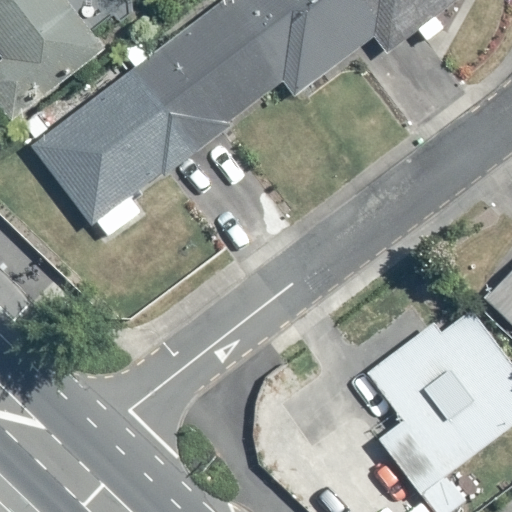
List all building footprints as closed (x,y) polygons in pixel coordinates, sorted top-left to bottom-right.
[(107,50),(69,0),(0,0),(0,57),(1,59),(0,59),(0,114),(8,125),(107,50)] [(223,0),(130,71),(195,156),(286,86),(295,99),(377,37),(389,54),(460,0),(223,0)] [(195,156),(130,71),(32,146),(105,242),(141,214),(133,203),(195,156)] [(511,262),(485,290),(511,317),(511,262)] [(511,417),(511,366),(462,296),(365,365),(399,414),(374,432),(430,511),(434,511),(461,493),(443,467),(511,417)]
